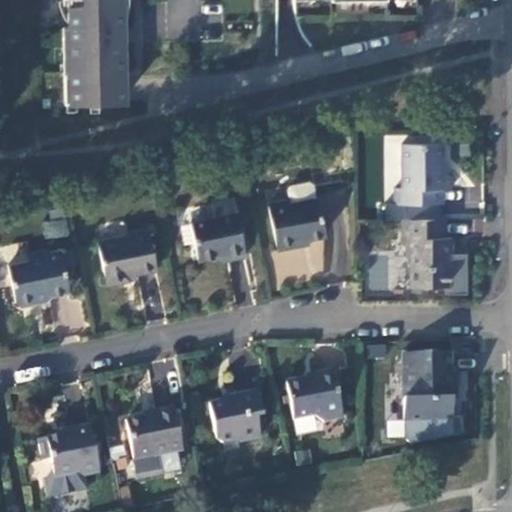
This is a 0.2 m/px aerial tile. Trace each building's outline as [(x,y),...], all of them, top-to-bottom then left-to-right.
[(61,102),(78,102),(119,100),(119,29),(124,19),(126,5),(126,0),(66,0),(67,27),(61,30),(61,102)] [(442,152),(398,152),(398,186),(393,186),(392,203),(442,203),(442,188),(451,188),(451,171),(442,171),(442,152)] [(245,254),(233,199),(210,205),(213,217),(188,223),(196,258),(223,252),(229,258),(245,254)] [(265,208),(274,251),(296,246),(295,240),(324,234),(319,210),(315,206),(290,212),(280,205),(265,208)] [(42,240),(69,235),(66,218),(39,223),(42,240)] [(442,242),(442,221),(398,222),(398,242),(407,242),(406,285),(444,285),(444,261),(451,261),(451,242),(442,242)] [(129,236),(97,243),(106,284),(128,279),(127,271),(133,270),(154,265),(146,229),(129,232),(129,236)] [(67,292),(59,248),(19,255),(20,263),(0,267),(7,301),(16,309),(24,307),(31,298),(67,292)] [(447,352),(399,353),(399,373),(404,372),(404,396),(398,401),(400,440),(407,445),(458,433),(458,415),(447,415),(447,399),(452,399),(452,370),(447,370),(447,352)] [(341,413),(334,377),(309,383),(300,379),(284,383),(292,424),(341,413)] [(262,434),(253,389),(232,393),(234,399),(206,405),(211,427),(220,434),(237,431),(238,435),(242,438),(262,434)] [(159,453),(183,448),(175,406),(156,410),(156,412),(126,418),(137,473),(162,468),(159,453)] [(67,437),(39,442),(42,460),(49,459),(51,467),(55,471),(56,477),(48,478),(50,493),(88,487),(85,474),(96,472),(89,425),(66,429),(67,437)]
